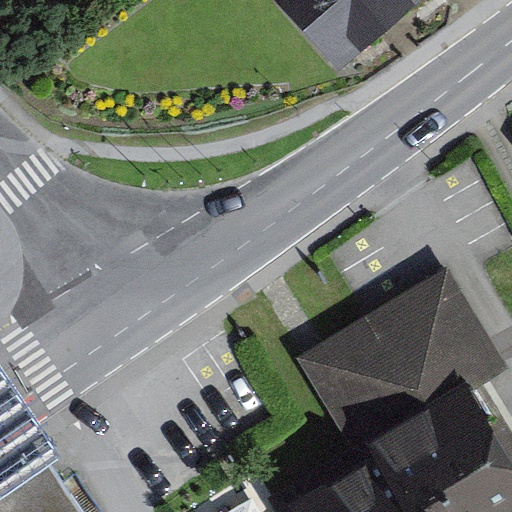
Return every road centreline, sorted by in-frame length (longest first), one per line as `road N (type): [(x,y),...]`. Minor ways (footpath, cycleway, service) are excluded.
road 1 (secondary): [(137,324),(511,41)]
road 2 (residential): [(137,324),(0,147)]
road 3 (residential): [(135,511),(63,372)]
